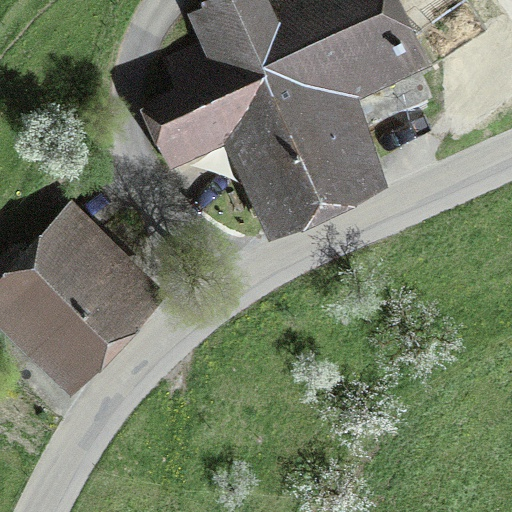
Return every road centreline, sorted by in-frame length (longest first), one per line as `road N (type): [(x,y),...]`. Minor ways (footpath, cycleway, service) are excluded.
road 1 (unclassified): [(38,511),(65,452),(124,371),(230,284),(511,154)]
road 2 (track): [(172,0),(153,18),(129,78),(138,157),(230,284)]
